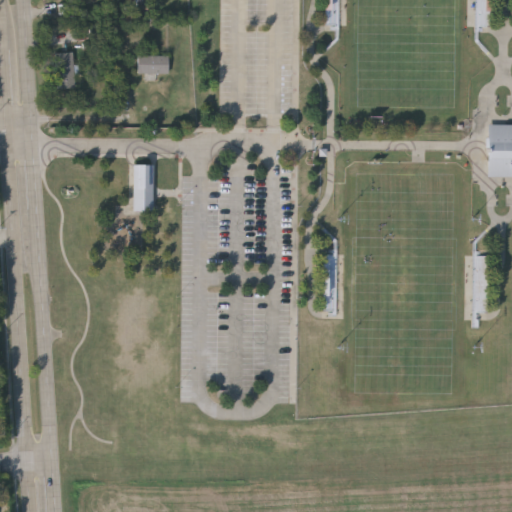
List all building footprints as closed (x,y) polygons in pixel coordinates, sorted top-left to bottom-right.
[(340,0),(340,27),(326,27),(326,0),(340,0)] [(477,27),(477,0),(491,0),(491,27),(477,27)] [(90,24),(92,44),(109,42),(107,22),(90,24)] [(74,52),(74,88),(56,88),(56,52),(74,52)] [(168,56),(168,74),(138,74),(138,56),(168,56)] [(511,176),(488,176),(488,124),(511,124),(511,176)] [(132,210),(132,164),(152,164),(152,210),(132,210)] [(474,250),(488,250),(488,312),(474,312),(474,250)] [(323,312),(323,251),(337,251),(337,312),(323,312)]
